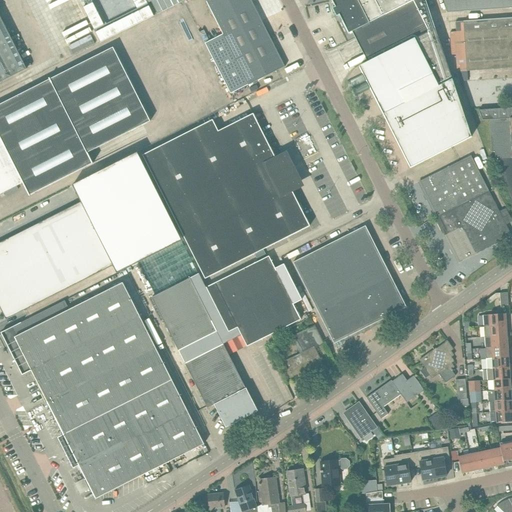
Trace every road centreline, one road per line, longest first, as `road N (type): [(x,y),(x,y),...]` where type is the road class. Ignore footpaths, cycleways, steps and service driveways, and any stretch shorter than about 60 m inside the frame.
road 1 (tertiary): [(148,511),(444,310)]
road 2 (unclassified): [(444,310),(287,0)]
road 3 (unclassified): [(54,511),(0,403)]
